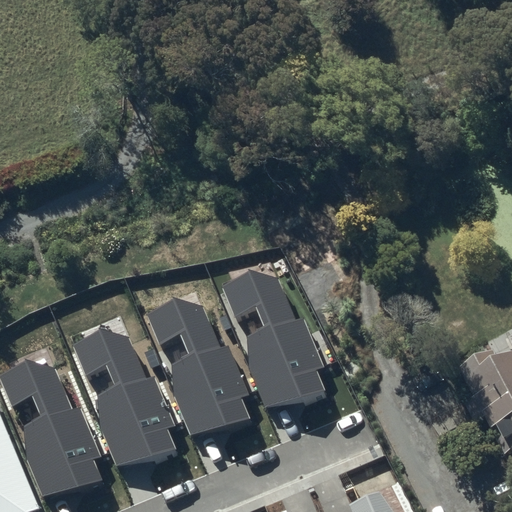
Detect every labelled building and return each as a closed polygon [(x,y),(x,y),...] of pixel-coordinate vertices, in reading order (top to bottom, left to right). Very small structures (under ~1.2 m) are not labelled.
[(249,270),(224,289),(236,318),(255,308),(264,326),(248,335),(251,371),(266,406),(326,391),(316,370),(324,367),(303,317),(294,319),(278,278),(249,270)] [(175,297),(149,317),(162,346),(181,335),(189,354),(174,363),(176,398),(191,434),(251,418),(241,397),(250,394),(229,345),(220,347),(203,305),(175,297)] [(99,329),(74,348),(86,377),(105,367),(114,385),(98,394),(101,429),(116,465),(176,449),(166,428),(174,426),(153,376),(144,378),(128,336),(99,329)] [(472,410),(481,427),(486,425),(493,441),(499,438),(511,465),(511,464),(511,362),(500,369),(495,359),(462,375),(478,407),(472,410)] [(26,360),(1,380),(13,409),(32,398),(41,417),(25,425),(28,461),(43,496),(103,481),(93,460),(101,457),(80,408),(71,410),(55,368),(26,360)] [(0,511),(34,511),(38,510),(0,419),(0,511)] [(353,511),(392,511),(379,492),(350,504),(353,511)]
